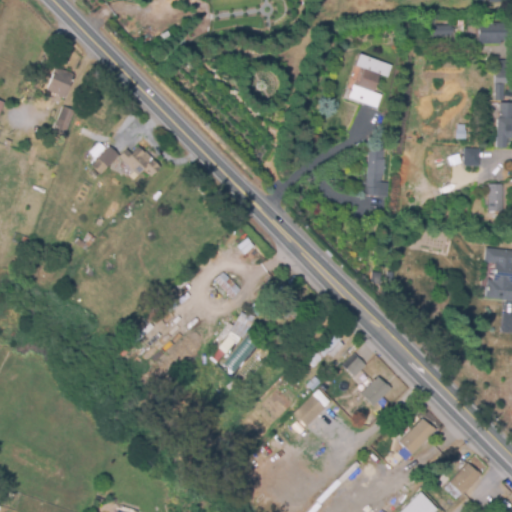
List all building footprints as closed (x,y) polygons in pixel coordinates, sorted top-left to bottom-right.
[(478,44),(478,24),(504,24),(505,41),(500,41),(500,44),(478,44)] [(422,37),(422,27),(450,26),(451,37),(422,37)] [(375,108),(347,98),(352,86),(357,87),(363,69),(355,66),(358,55),(390,66),(386,78),(379,75),(372,93),(380,96),(375,108)] [(506,83),(493,83),(494,61),(509,61),(508,74),(506,74),(506,83)] [(74,75),(65,98),(49,92),(58,69),(74,75)] [(501,101),(494,101),(494,85),(502,85),(501,101)] [(504,148),(495,148),(496,118),(497,119),(498,103),(511,103),(511,139),(504,139),(504,148)] [(63,108),(75,113),(63,140),(52,135),(63,108)] [(107,168),(98,159),(109,148),(118,157),(107,168)] [(132,180),(129,177),(133,173),(118,157),(125,150),(130,155),(138,148),(143,153),(144,152),(152,160),(151,160),(159,168),(150,177),(143,170),(132,180)] [(478,156),(477,166),(462,166),(463,149),(478,150),(478,156)] [(386,195),(361,194),(361,188),(362,188),(362,182),(365,183),(367,150),(382,150),(382,160),(383,161),(382,176),(380,176),(380,183),(387,183),(386,195)] [(487,222),(487,185),(503,185),(503,189),(502,189),(502,222),(487,222)] [(86,252),(72,242),(75,238),(81,242),(87,234),(95,240),(86,252)] [(511,301),(484,298),(486,280),(491,281),(493,264),(483,263),(485,249),(511,252),(511,301)] [(231,299),(213,281),(221,273),(239,290),(231,299)] [(378,283),(369,282),(370,273),(379,274),(378,283)] [(287,317),(273,303),(287,291),(300,305),(287,317)] [(257,316),(249,309),(257,300),(265,307),(257,316)] [(242,339),(230,331),(236,321),(236,320),(240,312),(245,315),(246,313),(255,318),(242,339)] [(313,367),(308,362),(336,334),(341,339),(338,342),(343,346),(331,357),(327,353),(313,367)] [(234,350),(223,344),(225,339),(236,346),(234,350)] [(263,357),(254,350),(261,341),(270,348),(263,357)] [(365,383),(357,374),(353,378),(342,365),(354,354),(365,367),(364,368),(372,376),(365,383)] [(252,369),(246,364),(253,357),(259,362),(252,369)] [(373,407),(359,395),(376,377),(383,383),(383,382),(390,389),(373,407)] [(312,391),(306,386),(314,378),(320,383),(312,391)] [(305,427),(293,414),(311,397),(323,410),(305,427)] [(392,437),(386,431),(400,418),(406,424),(392,437)] [(410,455),(398,442),(422,419),(434,432),(410,455)] [(454,500),(443,490),(466,464),(473,471),(474,470),(480,475),(461,496),(460,494),(454,500)] [(433,511),(399,511),(419,492),(436,510),(433,511)]
